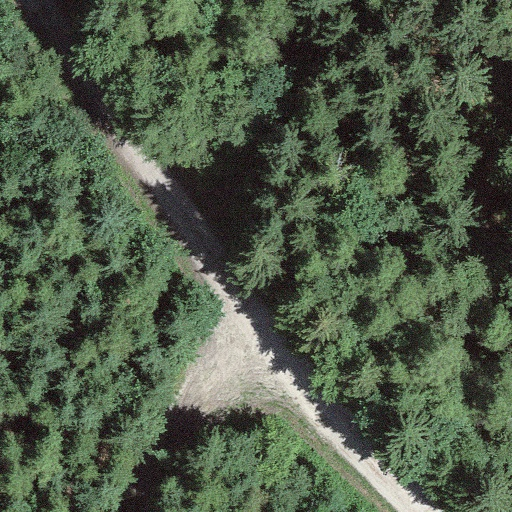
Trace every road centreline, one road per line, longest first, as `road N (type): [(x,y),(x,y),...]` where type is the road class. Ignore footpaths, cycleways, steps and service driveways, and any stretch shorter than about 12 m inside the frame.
road 1 (track): [(426,511),(361,453),(232,290),(36,0)]
road 2 (track): [(232,290),(136,511)]
